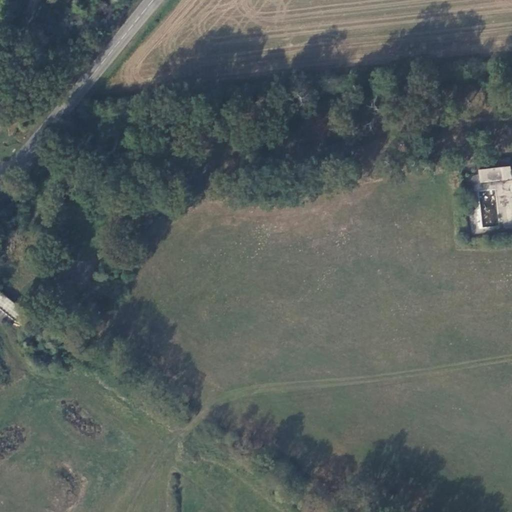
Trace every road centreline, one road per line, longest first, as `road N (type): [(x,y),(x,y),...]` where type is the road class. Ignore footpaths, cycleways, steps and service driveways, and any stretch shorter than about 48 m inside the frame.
road 1 (track): [(511,118),(122,161),(93,252)]
road 2 (secondary): [(154,0),(0,181)]
